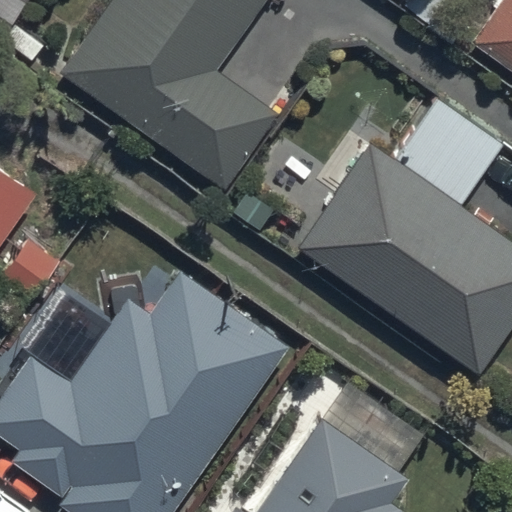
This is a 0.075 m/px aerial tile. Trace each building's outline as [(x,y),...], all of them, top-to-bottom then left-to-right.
[(0,0),(0,37),(25,0),(0,0)] [(109,0),(59,69),(220,186),(273,112),(215,70),(265,0),(109,0)] [(397,0),(395,3),(452,44),(466,25),(439,6),(443,0),(397,0)] [(511,0),(497,0),(470,38),(511,67),(511,0)] [(332,188),(294,242),(475,372),(511,320),(511,239),(460,202),(502,143),(435,95),(392,156),(353,128),(318,177),(332,188)] [(0,233),(30,191),(0,169),(0,233)] [(23,234),(0,264),(0,282),(28,303),(60,261),(23,234)] [(30,352),(0,395),(0,434),(16,446),(5,463),(76,511),(171,511),(286,346),(178,271),(146,317),(122,300),(68,378),(30,352)] [(316,365),(219,511),(393,511),(399,503),(388,496),(404,471),(399,467),(421,434),(316,365)]
